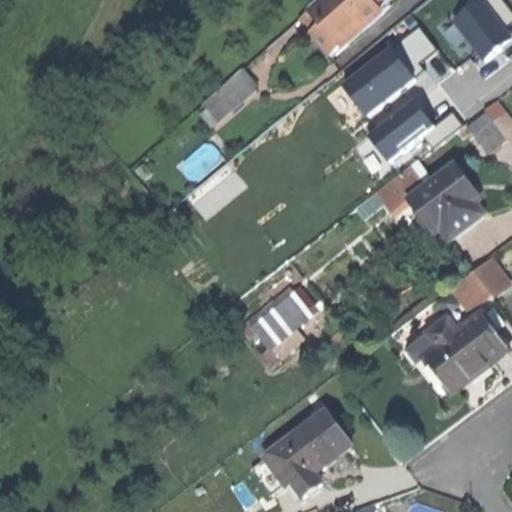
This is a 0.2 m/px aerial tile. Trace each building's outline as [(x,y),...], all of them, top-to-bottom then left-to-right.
[(319,0),(311,7),(322,19),(319,22),(324,26),(328,22),(342,37),(356,25),(361,30),(370,21),(362,12),(370,5),(371,7),(379,0),(319,0)] [(489,0),(460,23),(490,62),(511,45),(511,30),(510,28),(489,0)] [(511,2),(510,0),(489,0),(510,28),(511,27),(511,2)] [(375,11),(371,7),(370,5),(362,12),(370,21),(378,15),(375,11)] [(327,50),(342,37),(328,22),(324,26),(319,22),(309,30),(327,50)] [(429,30),(408,45),(422,66),(444,51),(429,30)] [(350,86),(370,115),(428,74),(422,66),(408,45),(350,86)] [(203,105),(219,126),(266,89),(249,68),(203,105)] [(423,99),(374,138),(395,163),(429,136),(443,125),(423,99)] [(443,125),(429,136),(439,149),(469,124),(459,112),(443,125)] [(469,129),(488,156),(506,142),(487,116),(469,129)] [(457,165),(411,199),(438,234),(443,230),(451,241),(469,228),(486,216),(477,204),(482,200),(457,165)] [(491,261),(475,273),(492,294),(493,297),(510,285),(491,261)] [(475,273),(463,282),(473,295),(480,303),(492,294),(475,273)] [(452,290),(462,304),(473,295),(463,282),(452,290)] [(468,312),(480,303),(473,295),(462,304),(468,312)] [(253,329),(270,350),(311,318),(295,296),(253,329)] [(426,360),(451,396),(473,380),(470,376),(485,366),(488,370),(510,354),(484,318),(461,334),(458,329),(454,332),(448,324),(430,336),(436,346),(444,340),(447,345),(426,360)] [(480,376),(488,370),(485,366),(470,376),(473,380),(480,376)] [(329,416),(265,461),(285,490),(292,485),(302,501),(322,487),(314,475),(330,464),(352,449),(329,416)]
